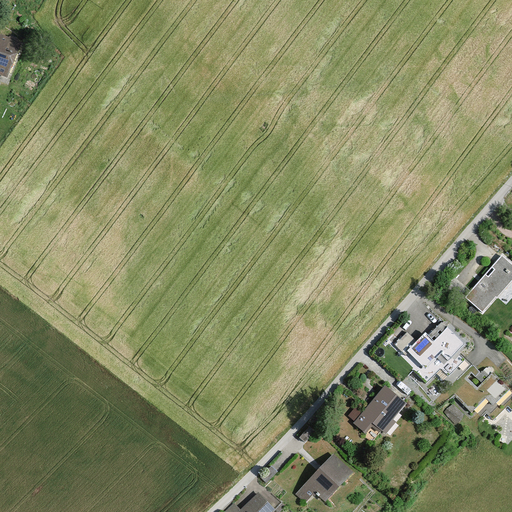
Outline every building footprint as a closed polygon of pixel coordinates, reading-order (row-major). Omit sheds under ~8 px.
[(23,43),(0,34),(0,76),(10,80),(23,43)] [(511,290),(511,267),(504,260),(466,299),(486,317),(511,290)] [(445,319),(408,353),(427,374),(447,355),(434,341),(451,326),(445,319)] [(511,391),(493,373),(465,402),(491,428),(504,415),(511,423),(511,391)] [(379,442),(410,405),(383,382),(352,419),(379,442)] [(335,454),(294,497),(307,509),(319,495),(328,503),(356,474),(335,454)] [(275,511),(258,496),(244,511),(237,505),(229,511),(275,511)]
